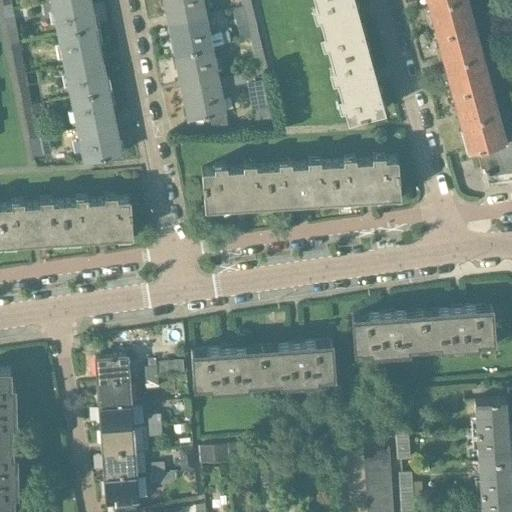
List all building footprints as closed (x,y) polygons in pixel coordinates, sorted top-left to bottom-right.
[(32,103),(10,0),(1,0),(33,155),(42,153),(34,113),(32,104),(32,103)] [(94,25),(88,0),(49,0),(57,33),(94,25)] [(204,13),(200,0),(161,0),(166,21),(204,13)] [(251,9),(248,0),(239,0),(242,11),(251,9)] [(366,45),(357,14),(353,0),(314,0),(329,55),(366,45)] [(470,20),(464,0),(425,0),(434,30),(470,20)] [(239,8),(227,11),(230,23),(242,20),(239,8)] [(204,13),(166,21),(173,53),(210,46),(204,13)] [(486,79),(478,50),(470,20),(434,30),(449,89),(486,79)] [(257,33),(254,21),(245,23),(248,36),(257,33)] [(107,89),(100,57),(94,25),(57,33),(69,96),(107,89)] [(257,33),(248,36),(251,48),(255,68),(264,66),(260,46),(257,33)] [(383,108),(374,77),(366,45),(329,55),(346,118),(383,108)] [(217,77),(210,46),(173,53),(179,84),(217,77)] [(217,77),(179,84),(185,117),(207,112),(209,124),(210,129),(226,126),(223,109),(217,77)] [(502,138),(494,108),(486,79),(449,89),(465,147),(478,144),(502,138)] [(120,152),(113,121),(107,89),(69,96),(82,160),(120,152)] [(41,101),(32,103),(32,104),(34,113),(40,112),(43,107),(41,101)] [(511,176),(511,137),(511,136),(502,138),(478,144),(488,180),(511,176)] [(398,193),(396,155),(331,159),(333,197),(398,193)] [(333,197),(331,159),(266,163),(268,201),(333,197)] [(268,201),(266,163),(200,167),(203,205),(268,201)] [(130,233),(128,195),(63,199),(65,237),(130,233)] [(0,241),(65,237),(63,199),(0,202),(0,241)] [(495,339),(492,301),(421,307),(424,345),(439,343),(439,347),(478,344),(478,341),(495,339)] [(424,345),(421,307),(350,312),(353,350),(369,349),(370,352),(409,349),(408,346),(424,345)] [(334,375),(331,337),(260,343),(263,380),(279,379),(279,382),(319,379),(318,376),(334,375)] [(263,380),(260,343),(190,348),(193,385),(209,384),(209,387),(248,384),(248,381),(263,380)] [(127,377),(126,353),(95,355),(97,380),(127,377)] [(180,359),(159,361),(160,372),(181,371),(180,359)] [(156,375),(155,365),(141,366),(142,376),(156,375)] [(15,421),(14,384),(9,384),(9,366),(0,366),(0,437),(12,437),(11,422),(15,421)] [(157,386),(156,375),(142,376),(143,387),(157,386)] [(129,402),(127,377),(97,380),(98,404),(129,402)] [(509,456),(507,426),(505,395),(473,397),(477,459),(509,456)] [(131,426),(129,402),(98,404),(100,428),(131,426)] [(409,458),(406,410),(393,411),(396,459),(409,458)] [(160,423),(159,413),(145,414),(146,424),(160,423)] [(161,434),(160,423),(146,424),(147,435),(161,434)] [(133,450),(131,426),(100,428),(102,452),(133,450)] [(387,444),(386,431),(361,433),(362,446),(387,444)] [(441,433),(418,434),(419,443),(442,442),(441,433)] [(17,492),(16,472),(15,452),(12,452),(12,437),(0,437),(0,507),(14,508),(13,492),(17,492)] [(225,443),(198,445),(199,461),(226,459),(225,443)] [(388,456),(387,444),(362,446),(363,458),(388,456)] [(135,473),(133,450),(102,452),(104,475),(135,473)] [(389,469),(388,456),(363,458),(364,470),(389,469)] [(511,511),(511,500),(511,487),(509,456),(477,459),(480,511),(511,511)] [(163,471),(163,460),(149,461),(149,472),(163,471)] [(390,481),(389,469),(364,470),(365,483),(390,481)] [(163,471),(149,472),(150,483),(164,482),(171,481),(175,476),(174,470),(163,471)] [(413,511),(410,471),(397,471),(400,511),(413,511)] [(137,498),(135,473),(104,475),(106,501),(137,498)] [(391,494),(390,481),(365,483),(365,495),(391,494)] [(392,506),(391,494),(365,495),(366,508),(392,506)]
